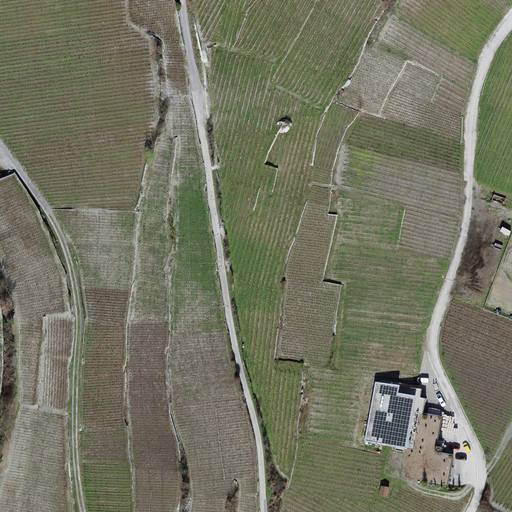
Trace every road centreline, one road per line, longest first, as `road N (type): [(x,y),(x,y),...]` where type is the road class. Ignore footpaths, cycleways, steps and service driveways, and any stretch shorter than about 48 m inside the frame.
road 1 (unclassified): [(267,511),(263,445),(234,335),(206,102),(181,0)]
road 2 (unclassified): [(470,511),(480,463),(430,349),(467,213),(472,99),(511,22)]
road 3 (track): [(88,511),(75,481),(70,399),(81,308),(71,252),(43,191),(0,131)]
